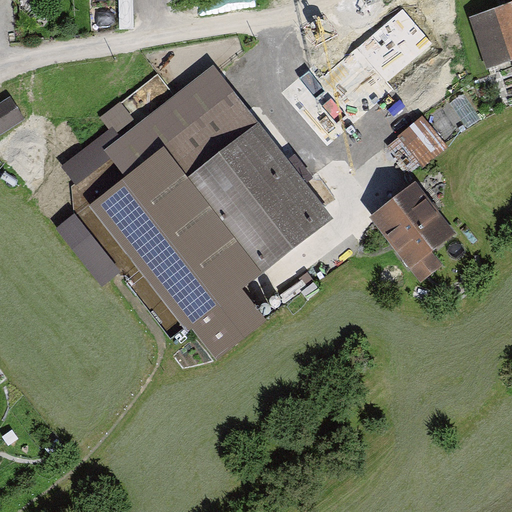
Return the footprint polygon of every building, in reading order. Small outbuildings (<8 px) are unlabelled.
[(387,82),(434,44),(403,10),(321,80),(312,69),(283,93),(328,146),(394,90),(387,82)] [(511,14),(469,28),(487,78),(511,69),(511,14)] [(219,362),(265,327),(241,296),(334,224),(215,70),(180,98),(160,73),(98,121),(109,136),(62,173),(192,340),(198,335),(219,362)] [(0,104),(0,138),(26,122),(11,98),(0,104)] [(422,172),(450,149),(422,115),(395,137),(397,140),(387,149),(408,174),(418,167),(422,172)] [(419,284),(444,266),(433,251),(455,235),(417,183),(370,217),(419,284)]
